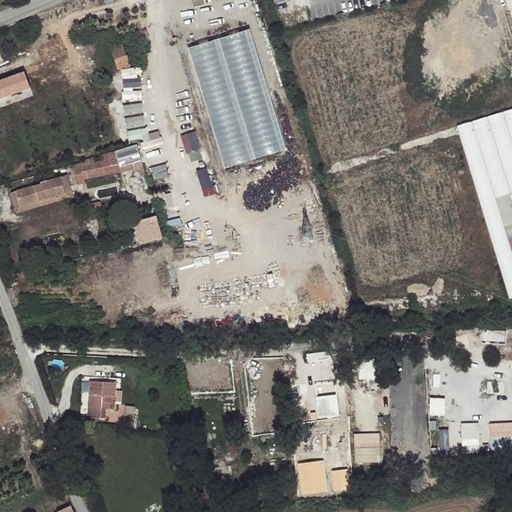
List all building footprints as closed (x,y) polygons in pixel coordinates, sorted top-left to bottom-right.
[(224,167),(255,159),(221,38),(191,46),(224,167)] [(129,66),(123,44),(111,48),(117,69),(129,66)] [(141,67),(124,68),(124,88),(141,88),(141,67)] [(0,99),(32,88),(26,70),(0,79),(0,99)] [(144,102),(125,104),(126,126),(146,124),(144,102)] [(511,111),(457,128),(508,298),(511,296),(511,254),(495,198),(511,193),(511,111)] [(182,135),(187,152),(202,147),(197,130),(182,135)] [(132,169),(133,173),(141,170),(133,144),(98,156),(99,161),(91,162),(90,158),(83,160),(80,163),(76,164),(81,181),(82,185),(132,169)] [(69,166),(74,186),(82,185),(81,181),(76,164),(69,166)] [(197,171),(204,188),(214,184),(207,167),(197,171)] [(19,208),(15,192),(9,193),(15,215),(72,197),(66,175),(58,177),(63,194),(57,196),(19,208)] [(58,176),(52,178),(41,182),(42,184),(15,192),(19,208),(57,196),(63,194),(58,177),(58,176)] [(100,202),(91,204),(92,211),(102,208),(100,202)] [(135,223),(141,244),(164,239),(157,217),(135,223)] [(360,361),(361,378),(376,378),(376,361),(360,361)] [(115,416),(116,394),(116,380),(89,379),(88,416),(115,416)] [(317,395),(319,417),(340,416),(338,394),(317,395)] [(431,397),(431,414),(446,414),(446,397),(431,397)] [(127,419),(136,419),(136,405),(127,405),(127,419)] [(511,421),(491,422),(492,449),(511,448),(511,421)] [(441,429),(441,447),(451,446),(450,428),(441,429)] [(382,462),(381,432),(355,433),(356,462),(382,462)] [(481,438),(463,438),(464,451),(481,451),(481,438)]
